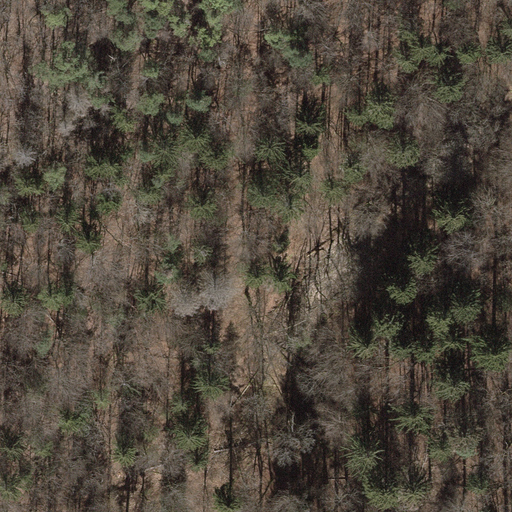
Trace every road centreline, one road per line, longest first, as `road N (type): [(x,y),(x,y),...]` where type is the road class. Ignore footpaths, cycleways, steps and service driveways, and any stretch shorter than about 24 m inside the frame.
road 1 (track): [(183,511),(227,394),(293,260),(511,56)]
road 2 (track): [(111,511),(161,452),(227,394)]
